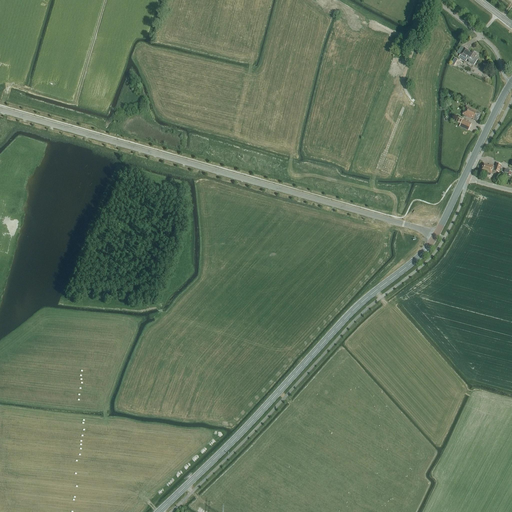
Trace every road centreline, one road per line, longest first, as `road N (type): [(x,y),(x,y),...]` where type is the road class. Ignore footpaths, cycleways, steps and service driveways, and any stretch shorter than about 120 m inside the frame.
road 1 (unclassified): [(434,236),(0,109)]
road 2 (tertiary): [(158,511),(434,236)]
